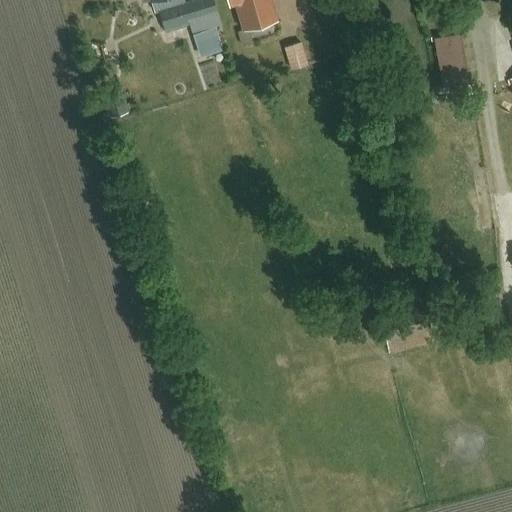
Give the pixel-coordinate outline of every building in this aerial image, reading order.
[(181,4),(180,0),(141,0),(142,4),(150,2),(153,12),(181,4)] [(212,0),(198,0),(157,11),(164,36),(190,29),(192,34),(220,27),(212,0)] [(228,0),(230,5),(236,3),(243,29),(282,18),(276,0),(228,0)] [(461,36),(431,41),(439,82),(468,77),(461,36)] [(300,44),(284,48),(290,69),(306,65),(300,44)] [(434,340),(428,313),(382,322),(388,349),(434,340)]
